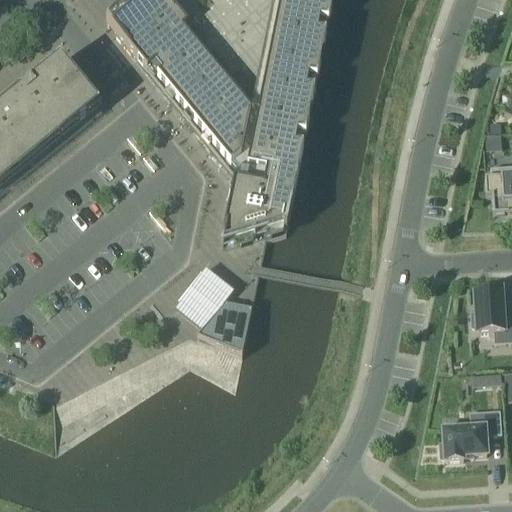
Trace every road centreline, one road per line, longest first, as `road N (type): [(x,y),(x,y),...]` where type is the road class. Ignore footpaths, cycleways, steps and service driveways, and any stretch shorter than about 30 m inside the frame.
road 1 (residential): [(400,270),(433,110),(467,0)]
road 2 (residential): [(339,474),(367,420),(400,270)]
